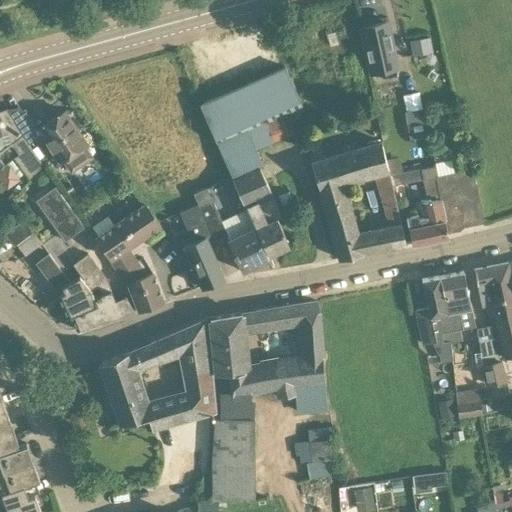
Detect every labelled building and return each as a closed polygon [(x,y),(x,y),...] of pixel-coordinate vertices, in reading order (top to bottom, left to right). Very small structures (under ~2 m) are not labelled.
[(372,75),(396,70),(386,23),(362,28),(372,75)] [(412,57),(432,54),(429,38),(409,41),(412,57)] [(253,228),(268,259),(269,259),(267,257),(289,247),(277,220),(282,218),(272,198),(273,197),(259,168),(263,166),(256,151),(277,142),(277,141),(293,136),(289,117),(304,112),(304,109),(286,68),(199,106),(209,129),(231,177),(244,209),(245,209),(254,227),(253,228)] [(409,140),(434,135),(429,108),(404,112),(409,140)] [(22,135),(12,118),(7,110),(6,110),(0,112),(0,135),(1,135),(1,134),(5,132),(11,144),(22,135)] [(12,118),(22,135),(29,145),(42,137),(60,163),(62,161),(71,174),(93,158),(85,146),(86,145),(64,112),(38,130),(24,110),(12,118)] [(28,146),(29,145),(22,135),(11,144),(13,149),(18,155),(13,159),(27,181),(43,166),(28,146)] [(395,178),(391,160),(386,161),(381,142),(357,148),(355,142),(342,145),(344,152),(312,160),(339,260),(362,254),(406,245),(402,223),(400,223),(392,186),(396,185),(395,178)] [(446,228),(434,166),(403,173),(400,158),(391,160),(395,178),(396,185),(422,180),(426,200),(414,202),(416,213),(405,216),(410,244),(448,236),(446,228)] [(434,166),(446,228),(484,220),(476,182),(475,183),(472,169),(454,173),(452,163),(434,166)] [(65,241),(83,229),(54,188),(35,201),(65,241)] [(198,204),(202,215),(216,209),(207,188),(193,193),(198,204)] [(208,243),(213,241),(202,215),(198,204),(179,212),(192,242),(185,246),(202,288),(223,279),(208,243)] [(120,222),(135,243),(159,226),(145,205),(120,222)] [(227,236),(216,209),(202,215),(213,241),(227,236)] [(32,233),(23,221),(4,234),(13,247),(16,245),(32,233)] [(95,239),(110,260),(135,243),(120,222),(95,239)] [(266,260),(268,259),(253,228),(225,240),(241,272),(254,266),(254,267),(266,261),(266,260)] [(72,317),(77,332),(122,317),(114,300),(107,281),(87,255),(72,265),(79,274),(90,290),(98,288),(100,294),(93,296),(97,307),(95,307),(72,317)] [(90,290),(79,274),(69,280),(53,260),(40,269),(59,293),(65,313),(66,312),(67,317),(72,316),(72,317),(95,307),(97,307),(93,296),(90,290)] [(511,355),(511,287),(507,263),(475,270),(478,296),(480,307),(491,305),(499,339),(503,358),(511,355)] [(440,314),(442,333),(459,330),(462,329),(459,311),(471,309),(464,272),(441,276),(447,313),(440,314)] [(152,273),(147,275),(127,283),(138,311),(163,302),(152,273)] [(421,344),(442,340),(442,333),(440,314),(447,313),(441,276),(422,280),(428,308),(414,311),(421,344)] [(298,327),(301,355),(323,352),(320,312),(319,311),(317,301),(245,313),(247,333),(298,327)] [(205,321),(211,375),(229,373),(231,392),(251,393),(247,333),(245,313),(205,321)] [(205,321),(129,351),(137,370),(178,357),(184,390),(148,399),(160,428),(216,413),(211,375),(205,321)] [(483,365),(500,361),(493,325),(475,329),(476,330),(478,343),(483,365)] [(478,343),(476,330),(470,331),(472,344),(478,343)] [(98,365),(119,427),(148,417),(152,431),(160,428),(148,399),(137,370),(129,351),(98,365)] [(251,393),(275,391),(276,398),(295,395),(296,415),(327,411),(322,358),(324,358),(323,352),(301,355),(261,359),(261,361),(250,363),(251,393)] [(500,361),(483,365),(480,366),(484,386),(497,383),(498,387),(507,385),(502,361),(500,361)] [(458,418),(482,415),(478,389),(454,392),(458,418)] [(456,415),(454,399),(437,402),(440,418),(456,415)] [(491,404),(481,405),(482,412),(492,411),(491,404)] [(0,434),(12,430),(6,413),(0,414),(0,434)] [(0,453),(19,447),(12,430),(0,434),(0,453)] [(453,432),(454,441),(463,439),(462,431),(453,432)] [(331,460),(328,439),(309,441),(308,439),(296,441),(299,464),(307,463),(331,460)] [(0,473),(32,462),(26,444),(19,447),(0,453),(0,473)] [(307,463),(309,478),(333,475),(331,460),(307,463)] [(1,493),(23,485),(38,479),(32,462),(0,473),(0,493),(1,493)] [(445,472),(429,474),(431,487),(447,485),(445,472)] [(383,483),(374,484),(375,492),(384,491),(383,483)] [(23,485),(1,493),(7,511),(36,511),(40,511),(34,494),(27,497),(23,485)] [(197,505),(196,511),(217,511),(218,501),(211,501),(197,501),(197,505)]
